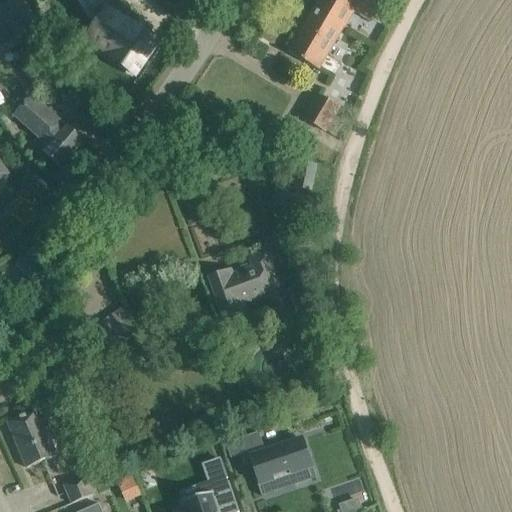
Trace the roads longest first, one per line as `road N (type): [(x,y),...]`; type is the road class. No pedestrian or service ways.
road 1 (track): [(395,511),(340,312),(334,246),(375,91),(422,0)]
road 2 (tertiary): [(0,295),(149,123),(232,0)]
